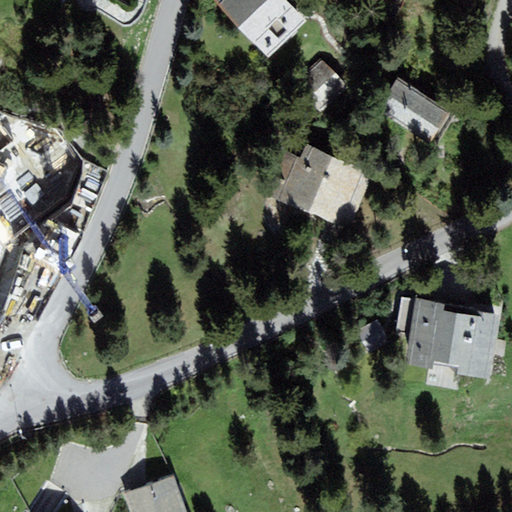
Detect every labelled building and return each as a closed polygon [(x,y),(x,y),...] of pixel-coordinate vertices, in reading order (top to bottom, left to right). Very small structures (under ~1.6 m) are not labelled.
[(214,0),(268,57),(306,21),(286,0),(214,0)] [(349,86),(320,57),(292,85),(321,114),(349,86)] [(439,144),(457,115),(400,79),(382,108),(439,144)] [(375,173),(307,146),(302,157),(284,150),(265,197),(351,232),(375,173)] [(501,311),(417,298),(407,364),(490,377),(501,311)] [(196,511),(182,476),(131,496),(137,511),(196,511)]
